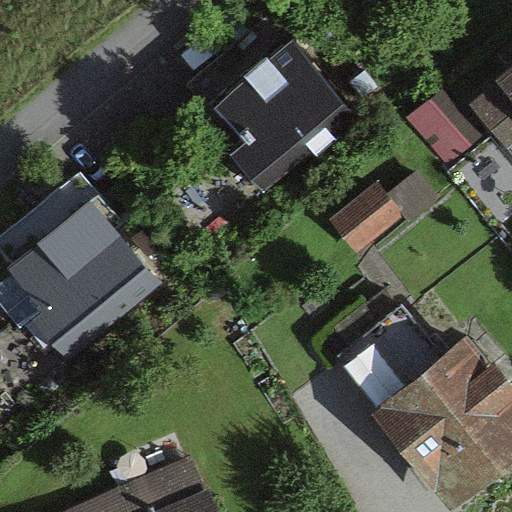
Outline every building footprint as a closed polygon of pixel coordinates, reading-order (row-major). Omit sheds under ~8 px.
[(342,115),(275,38),(199,104),(232,141),(221,151),(255,190),(342,115)] [(511,59),(461,103),(496,144),(511,129),(511,59)] [(412,159),(336,221),(363,254),(439,192),(412,159)] [(110,195),(30,256),(58,293),(40,306),(75,351),(173,277),(110,195)] [(364,409),(441,506),(511,450),(511,397),(510,395),(501,402),(450,338),(431,352),(396,308),(336,355),(373,402),(364,409)] [(224,511),(199,453),(64,511),(224,511)]
